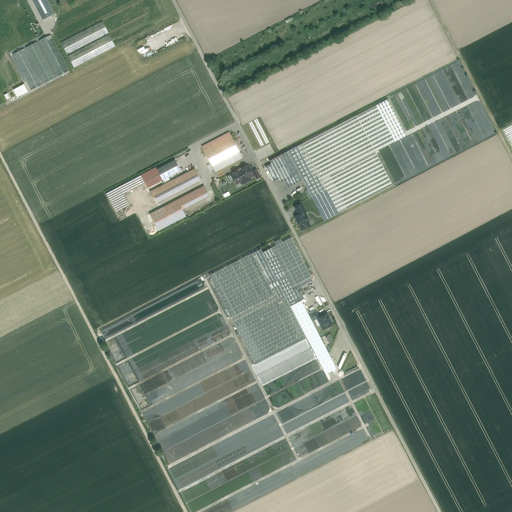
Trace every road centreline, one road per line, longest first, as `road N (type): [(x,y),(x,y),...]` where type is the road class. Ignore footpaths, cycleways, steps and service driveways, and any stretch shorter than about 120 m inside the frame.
road 1 (track): [(440,511),(182,16)]
road 2 (track): [(0,152),(185,511)]
road 3 (track): [(163,468),(365,366)]
road 4 (track): [(182,16),(0,106)]
road 5 (track): [(511,155),(432,0)]
